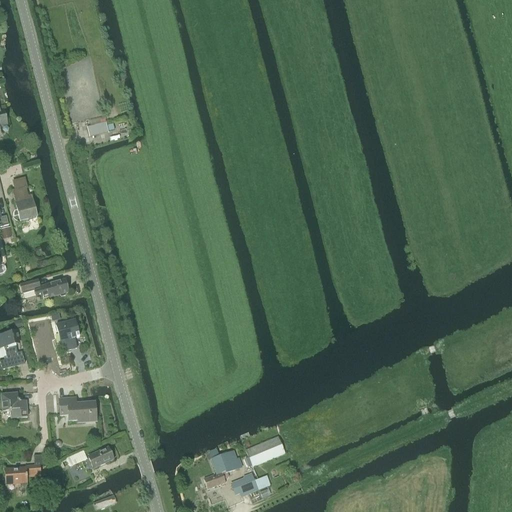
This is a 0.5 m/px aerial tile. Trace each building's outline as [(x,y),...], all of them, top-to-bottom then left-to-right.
[(88,138),(108,134),(106,124),(86,128),(88,138)] [(15,191),(12,192),(17,212),(16,213),(15,215),(15,216),(15,217),(18,216),(20,223),(23,222),(36,219),(31,197),(28,198),(26,191),(27,189),(24,179),(13,182),(15,191)] [(0,228),(8,226),(6,217),(0,218),(0,228)] [(12,235),(10,228),(0,230),(0,231),(2,240),(11,238),(10,236),(12,235)] [(22,295),(34,292),(36,302),(48,299),(48,297),(67,292),(64,281),(39,288),(38,281),(20,286),(22,295)] [(13,322),(15,329),(22,327),(21,320),(13,322)] [(74,321),(55,326),(60,343),(63,342),(65,352),(76,349),(74,339),(79,338),(74,321)] [(16,332),(0,336),(0,349),(3,348),(6,360),(0,362),(0,366),(1,370),(24,364),(21,353),(17,354),(15,345),(19,344),(16,332)] [(26,402),(20,402),(20,401),(19,401),(18,400),(17,395),(0,396),(2,413),(10,412),(10,420),(27,419),(26,402)] [(75,399),(59,400),(60,417),(68,416),(68,422),(85,421),(85,419),(96,419),(94,404),(76,405),(75,399)] [(253,468),(285,454),(278,438),(246,451),(253,468)] [(93,470),(109,463),(113,461),(108,448),(87,458),(93,470)] [(227,474),(236,470),(239,469),(233,452),(219,457),(216,449),(208,453),(211,460),(216,475),(203,479),(207,490),(225,483),(224,479),(228,477),(227,474)] [(83,452),(65,460),(69,468),(75,465),(86,460),(84,456),(83,452)] [(279,477),(292,472),(288,463),(275,468),(279,477)] [(25,469),(4,470),(5,486),(19,485),(20,487),(27,487),(27,484),(26,478),(41,477),(40,466),(25,467),(25,469)] [(250,494),(258,490),(270,486),(266,477),(254,482),(252,475),(244,478),(245,481),(232,486),(235,495),(239,494),(240,498),(250,494)]
